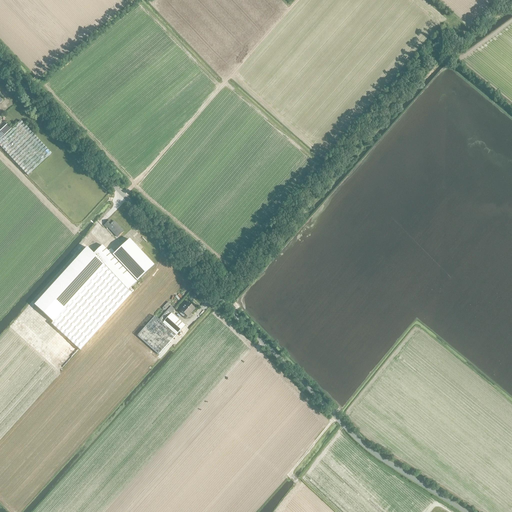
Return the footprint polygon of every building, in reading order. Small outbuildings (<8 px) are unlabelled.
[(0,131),(4,136),(0,140),(0,146),(28,176),(52,154),(21,121),(12,129),(7,124),(3,128),(0,131)] [(118,237),(124,232),(114,221),(112,223),(109,221),(104,225),(107,228),(108,227),(118,237)] [(115,254),(109,247),(106,249),(103,245),(94,254),(105,266),(79,295),(107,321),(132,294),(128,290),(137,282),(123,267),(113,256),(115,254)] [(94,254),(88,247),(34,307),(53,324),(79,295),(105,266),(94,254)] [(140,252),(123,267),(137,282),(154,266),(140,252)] [(107,321),(79,295),(53,324),(52,324),(81,350),(107,321)] [(187,317),(195,309),(188,303),(181,311),(187,317)] [(155,316),(137,336),(159,355),(176,335),(185,325),(171,313),(175,310),(171,306),(159,320),(155,316)]
